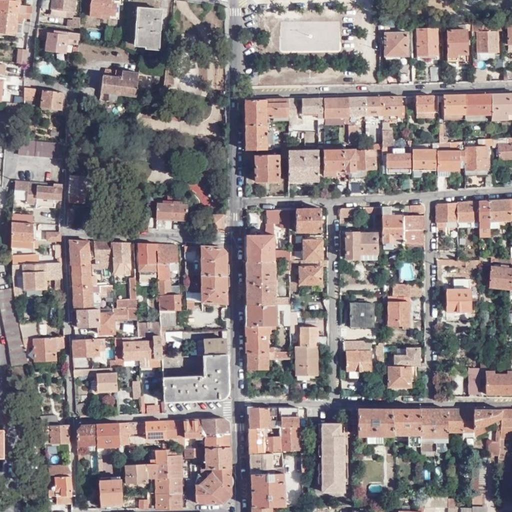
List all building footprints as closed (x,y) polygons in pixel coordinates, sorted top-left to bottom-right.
[(0,0),(0,10),(30,13),(31,6),(18,5),(18,1),(0,0)] [(75,0),(51,0),(50,15),(74,17),(75,0)] [(99,14),(115,15),(117,3),(110,2),(110,0),(90,0),(88,16),(99,17),(99,14)] [(161,11),(137,8),(133,43),(144,44),(144,46),(158,47),(161,11)] [(30,19),(30,13),(0,10),(0,30),(20,33),(22,18),(30,19)] [(67,20),(67,25),(79,26),(80,17),(74,17),(74,20),(67,20)] [(280,51),(339,51),(339,20),(279,21),(280,51)] [(412,29),(412,31),(416,30),(417,55),(437,55),(437,30),(439,30),(440,41),(443,41),(442,23),(411,24),(412,29)] [(467,30),(472,30),(472,24),(448,25),(448,31),(447,30),(447,60),(457,60),(458,54),(467,54),(467,30)] [(472,30),(472,36),(477,36),(477,52),(498,52),(498,30),(503,30),(503,24),(472,24),(472,30)] [(508,32),(503,32),(503,44),(509,44),(511,43),(511,24),(508,24),(508,32)] [(79,33),(45,30),(43,49),(64,51),(65,38),(78,39),(79,33)] [(407,57),(406,33),(384,33),(384,40),(382,40),(382,56),(399,56),(400,57),(407,57)] [(25,63),(27,50),(18,49),(17,62),(25,63)] [(149,71),(164,73),(165,64),(150,62),(149,71)] [(121,72),(121,70),(105,68),(104,75),(102,75),(102,77),(113,78),(114,72),(121,72)] [(137,73),(121,70),(121,72),(114,72),(113,78),(102,77),(100,91),(134,95),(137,73)] [(24,87),(23,105),(22,108),(32,108),(34,89),(24,87)] [(40,108),(67,110),(68,102),(62,92),(42,90),(40,108)] [(490,114),(490,120),(511,119),(511,93),(491,94),(490,114)] [(490,114),(491,94),(464,95),(464,114),(464,115),(490,114)] [(438,111),(438,95),(415,96),(416,111),(438,111)] [(464,114),(464,95),(441,95),(441,101),(443,101),(443,111),(441,111),(441,115),(464,114)] [(364,115),(365,97),(348,98),(348,116),(364,115)] [(382,120),(382,97),(365,97),(364,115),(377,115),(377,120),(382,120)] [(401,107),(401,97),(382,97),(382,120),(403,120),(404,107),(401,107)] [(344,143),(344,145),(348,145),(348,144),(348,123),(348,116),(348,98),(324,98),(324,118),(324,127),(344,127),(343,142),(344,143)] [(318,113),(318,99),(301,99),(301,106),(299,106),(299,113),(318,113)] [(244,101),(244,125),(265,124),(265,119),(267,119),(267,116),(273,116),(273,119),(288,119),(287,116),(288,100),(244,101)] [(10,104),(9,111),(22,113),(22,108),(23,105),(10,104)] [(170,119),(185,120),(186,110),(166,109),(164,110),(164,114),(165,117),(170,118),(170,119)] [(0,147),(4,148),(6,129),(15,130),(17,115),(7,114),(7,113),(0,112),(0,147)] [(351,123),(348,123),(348,144),(364,144),(364,142),(364,140),(357,140),(357,126),(351,126),(351,123)] [(441,123),(438,123),(438,143),(446,142),(445,138),(441,138),(441,123)] [(244,149),(251,149),(265,149),(265,144),(270,144),(270,133),(265,133),(265,124),(244,125),(244,149)] [(382,131),(382,147),(391,146),(391,130),(382,131)] [(511,136),(498,138),(499,144),(498,144),(499,159),(511,157),(511,136)] [(464,159),(464,169),(487,169),(486,164),(488,163),(488,158),(486,157),(485,146),(491,145),(490,139),(483,139),(483,146),(463,147),(463,150),(464,159)] [(64,143),(20,140),(19,140),(18,154),(63,158),(64,143)] [(354,172),(353,151),(337,151),(337,145),(329,145),(329,150),(324,151),(324,175),(336,175),(336,170),(343,170),(343,172),(354,172)] [(382,147),(382,155),(385,155),(386,166),(409,166),(408,148),(408,145),(407,145),(402,145),(402,147),(392,148),(392,146),(391,146),(382,147)] [(434,170),(434,149),(411,150),(411,170),(434,170)] [(436,151),(436,170),(449,170),(458,170),(458,160),(464,159),(463,150),(436,151)] [(288,151),(287,181),(318,180),(318,151),(288,151)] [(354,172),(354,177),(361,177),(362,170),(374,170),(375,151),(353,151),(354,172)] [(277,181),(278,155),(254,155),(254,182),(277,181)] [(485,174),(485,187),(493,187),(492,174),(485,174)] [(437,176),(437,190),(446,190),(445,176),(437,176)] [(86,177),(69,177),(68,197),(85,199),(86,177)] [(400,179),(400,193),(409,192),(409,191),(409,179),(409,178),(400,179)] [(61,199),(61,183),(14,179),(13,187),(27,189),(26,202),(36,202),(37,203),(38,198),(52,199),(61,199)] [(85,199),(68,197),(67,204),(84,205),(85,199)] [(52,204),(52,199),(38,198),(37,203),(36,202),(36,206),(41,206),(55,207),(55,204),(52,204)] [(510,199),(488,201),(489,228),(510,227),(510,199)] [(478,201),(456,203),(457,227),(479,227),(478,201)] [(488,201),(478,201),(479,227),(479,235),(489,235),(489,228),(488,201)] [(457,227),(456,203),(438,204),(435,206),(436,227),(457,227)] [(156,220),(186,221),(186,205),(156,204),(156,220)] [(421,205),(409,205),(410,213),(424,214),(424,207),(421,205)] [(391,216),(390,207),(382,207),(382,213),(382,243),(402,244),(402,216),(391,216)] [(354,216),(354,208),(341,208),(340,211),(340,219),(344,219),(344,216),(354,216)] [(289,228),(289,209),(265,210),(266,224),(280,223),(280,228),(289,228)] [(321,231),(321,209),(296,209),(296,229),(293,229),(293,232),(321,231)] [(32,216),(11,214),(10,222),(31,223),(32,216)] [(205,230),(222,230),(222,214),(205,215),(205,230)] [(402,216),(402,244),(421,243),(421,230),(421,226),(424,226),(424,220),(424,216),(402,216)] [(11,246),(33,248),(33,223),(31,223),(10,222),(10,245),(11,246)] [(377,259),(377,233),(358,233),(358,231),(346,232),(346,258),(357,258),(358,259),(377,259)] [(59,241),(59,232),(47,232),(47,240),(59,241)] [(273,235),(246,235),(246,261),(274,261),(273,235)] [(69,264),(71,264),(89,263),(88,241),(68,240),(69,252),(69,264)] [(94,263),(111,263),(110,248),(110,242),(94,241),(94,263)] [(319,260),(321,260),(321,241),(303,241),(304,260),(319,260)] [(129,271),(128,243),(110,242),(110,248),(113,248),(115,274),(123,274),(123,271),(129,271)] [(155,251),(157,251),(157,244),(138,243),(140,282),(156,281),(155,251)] [(157,251),(158,263),(178,263),(177,245),(157,244),(157,251)] [(201,274),(226,274),(225,252),(220,247),(200,245),(201,274)] [(290,261),(290,249),(281,249),(281,261),(290,261)] [(37,254),(11,255),(12,264),(37,263),(37,254)] [(320,267),(319,260),(304,260),(302,260),(302,267),(300,268),(300,284),(321,284),(321,267),(320,267)] [(247,305),(290,305),(290,298),(274,298),(274,261),(246,261),(247,305)] [(281,261),(277,261),(278,274),(290,274),(290,270),(290,263),(290,261),(281,261)] [(44,273),(60,272),(60,262),(55,263),(37,263),(12,264),(11,282),(13,288),(14,297),(19,296),(16,274),(22,274),(22,288),(45,288),(45,277),(44,273)] [(72,286),(89,285),(89,267),(89,263),(71,264),(71,275),(72,286)] [(158,263),(158,280),(170,280),(169,270),(179,270),(178,263),(158,263)] [(510,289),(511,268),(491,265),(488,286),(510,289)] [(202,302),(226,303),(226,274),(201,274),(202,302)] [(62,297),(61,277),(53,277),(54,294),(57,294),(57,297),(62,297)] [(137,308),(135,279),(129,279),(129,300),(112,300),(113,308),(137,308)] [(158,280),(159,296),(180,295),(180,285),(170,285),(170,280),(158,280)] [(479,290),(479,282),(461,282),(461,285),(461,290),(470,290),(479,290)] [(72,303),(72,310),(77,309),(92,309),(91,302),(99,302),(99,285),(89,285),(72,286),(72,291),(72,303)] [(409,297),(423,297),(423,285),(403,285),(403,297),(409,297)] [(470,312),(470,290),(461,290),(461,285),(456,286),(456,290),(445,290),(446,312),(470,312)] [(20,326),(14,297),(13,288),(0,290),(0,302),(12,364),(27,362),(22,338),(20,326)] [(160,311),(175,310),(180,310),(180,295),(159,296),(160,311)] [(409,297),(403,297),(403,302),(388,302),(388,324),(409,324),(409,297)] [(352,304),(351,327),(374,330),(375,307),(367,306),(368,303),(361,302),(360,305),(352,304)] [(290,325),(290,313),(290,305),(247,305),(247,325),(275,325),(275,320),(277,320),(277,310),(285,310),(285,325),(290,325)] [(113,321),(137,320),(137,309),(111,309),(111,313),(97,313),(97,309),(92,309),(77,309),(77,315),(72,315),(72,326),(98,326),(98,333),(113,333),(113,321)] [(160,311),(161,327),(176,327),(175,310),(160,311)] [(137,323),(137,332),(138,337),(153,337),(161,337),(161,333),(161,327),(160,322),(137,323)] [(276,325),(275,325),(247,325),(248,352),(268,352),(268,334),(270,333),(270,329),(276,329),(276,325)] [(319,338),(319,325),(309,325),(309,327),(300,327),(300,345),(297,346),(297,375),(317,375),(317,338),(319,338)] [(39,326),(20,326),(22,338),(33,338),(40,338),(39,326)] [(63,337),(40,338),(33,338),(33,360),(54,360),(54,348),(64,347),(63,337)] [(149,359),(162,358),(161,337),(153,337),(153,341),(138,342),(139,366),(139,367),(149,366),(149,359)] [(116,367),(139,366),(138,342),(131,342),(131,338),(115,338),(116,367)] [(71,339),(72,356),(98,356),(97,339),(71,339)] [(227,355),(227,340),(205,341),(205,356),(227,355)] [(364,342),(344,342),(344,351),(346,351),(346,371),(371,371),(372,352),(364,352),(364,342)] [(394,366),(406,367),(407,365),(418,365),(418,349),(406,349),(406,357),(394,357),(394,366)] [(268,360),(290,360),(290,352),(268,352),(248,352),(248,369),(268,369),(268,360)] [(227,355),(205,356),(206,376),(163,378),(164,401),(222,399),(226,397),(228,395),(227,355)] [(384,366),(384,384),(387,384),(387,383),(389,383),(389,387),(410,387),(410,367),(406,367),(394,366),(384,366)] [(96,391),(117,391),(116,368),(110,368),(72,368),(73,377),(95,377),(96,391)] [(468,394),(480,393),(480,376),(480,368),(468,368),(468,394)] [(500,375),(500,394),(511,394),(511,370),(507,371),(507,375),(500,375)] [(486,394),(500,394),(500,375),(494,374),(494,371),(486,371),(486,394)] [(74,412),(77,415),(90,411),(87,400),(74,404),(74,412)] [(147,414),(159,414),(159,404),(146,405),(147,414)] [(248,407),(249,428),(276,427),(276,424),(275,408),(248,407)] [(299,426),(298,409),(298,408),(280,408),(280,417),(279,417),(279,424),(276,424),(276,427),(299,426)] [(394,435),(391,409),(358,409),(358,436),(366,436),(367,445),(381,444),(382,435),(394,435)] [(421,441),(419,409),(391,409),(394,435),(394,440),(406,440),(406,446),(419,446),(419,441),(421,441)] [(448,431),(447,409),(419,409),(421,441),(447,441),(448,431)] [(473,429),(473,409),(447,409),(448,431),(462,431),(462,436),(473,436),(473,429)] [(501,424),(502,410),(473,409),(473,429),(497,418),(497,425),(501,424)] [(511,409),(502,410),(501,424),(501,431),(501,437),(504,437),(511,436),(511,409)] [(41,426),(56,425),(56,416),(39,417),(41,426)] [(202,419),(203,436),(206,436),(230,434),(229,423),(226,421),(223,418),(202,419)] [(183,420),(183,437),(203,436),(202,419),(183,420)] [(164,421),(165,438),(183,437),(183,420),(164,421)] [(164,421),(144,422),(145,439),(165,438),(164,421)] [(128,432),(141,431),(141,422),(119,423),(119,444),(128,444),(128,432)] [(119,423),(96,424),(96,444),(96,446),(119,445),(119,444),(119,423)] [(96,444),(96,424),(80,425),(78,427),(75,430),(76,444),(96,444)] [(340,428),(340,425),(312,424),(312,434),(318,434),(322,434),(322,439),(322,447),(322,457),(322,464),(322,485),(322,493),(343,494),(344,485),(344,428),(340,428)] [(68,442),(67,425),(56,425),(41,426),(43,444),(68,442)] [(249,428),(249,454),(271,453),(271,452),(306,451),(306,435),(299,435),(299,426),(276,427),(249,428)] [(488,454),(499,455),(499,449),(501,437),(501,431),(497,431),(496,441),(489,441),(488,454)] [(207,448),(230,447),(230,434),(206,436),(207,448)] [(213,468),(231,467),(230,447),(207,448),(207,468),(213,468)] [(203,448),(184,449),(184,458),(185,458),(203,457),(203,448)] [(155,450),(155,464),(166,464),(166,449),(155,450)] [(155,464),(155,477),(167,477),(180,476),(180,477),(186,477),(188,477),(188,472),(185,471),(185,458),(184,458),(184,449),(178,449),(166,449),(166,464),(155,464)] [(249,454),(250,473),(283,473),(283,467),(272,467),(271,453),(249,454)] [(473,493),(485,493),(485,455),(473,455),(473,493)] [(48,476),(69,475),(69,470),(67,464),(51,465),(51,468),(47,469),(48,476)] [(145,464),(125,465),(125,482),(146,482),(146,477),(145,464)] [(146,477),(155,477),(155,464),(145,464),(146,477)] [(195,486),(195,503),(222,503),(228,498),(231,494),(231,467),(213,468),(213,470),(198,486),(195,486)] [(250,473),(251,507),(280,507),(285,507),(283,473),(250,473)] [(55,502),(70,502),(70,495),(69,475),(48,476),(48,478),(52,478),(52,483),(48,482),(48,495),(55,495),(55,502)] [(167,477),(168,509),(181,508),(180,493),(180,477),(180,476),(167,477)] [(155,477),(155,509),(168,509),(167,477),(155,477)] [(120,479),(98,479),(98,504),(106,504),(109,504),(120,503),(120,479)] [(462,507),(461,511),(485,511),(486,507),(485,507),(485,493),(473,493),(472,508),(462,507)] [(423,511),(433,511),(434,508),(448,508),(448,507),(448,499),(448,494),(423,494),(424,502),(424,509),(423,511)] [(502,509),(511,509),(511,498),(503,497),(502,509)] [(138,509),(146,509),(146,500),(138,500),(138,509)] [(398,511),(423,511),(424,509),(424,502),(417,501),(416,511),(415,511),(399,511),(398,511)]
